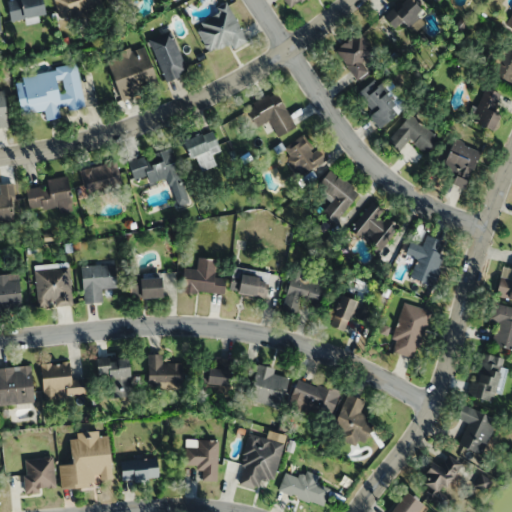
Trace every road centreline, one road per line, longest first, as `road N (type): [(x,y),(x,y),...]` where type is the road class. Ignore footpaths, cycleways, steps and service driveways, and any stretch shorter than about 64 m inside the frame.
road 1 (residential): [(0,337),(163,323),(232,327),(330,351),(432,405)]
road 2 (residential): [(0,157),(70,147),(176,111),(272,62),(355,0)]
road 3 (residential): [(358,511),(439,389),(511,158)]
road 4 (residential): [(257,0),(349,137),(386,176),(487,227)]
